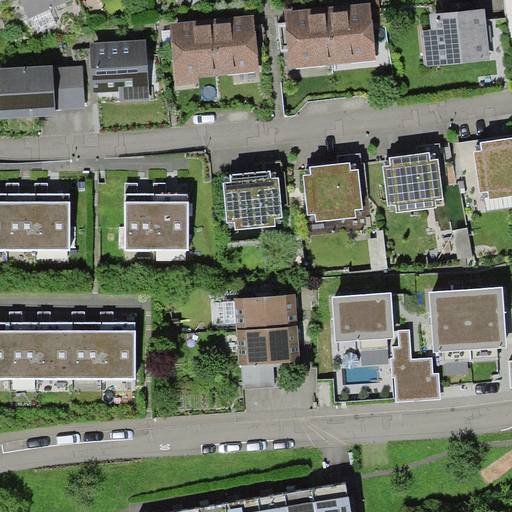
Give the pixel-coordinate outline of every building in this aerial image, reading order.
[(71,0),(20,0),(28,18),(71,0)] [(327,6),(333,65),(376,60),(370,2),(327,6)] [(290,69),(333,65),(327,6),(285,10),(290,69)] [(457,11),(430,14),(431,30),(421,31),(424,66),(490,60),(485,8),(457,11)] [(254,14),(212,18),(217,75),(259,71),(254,14)] [(217,75),(212,18),(170,22),(175,86),(200,84),(199,77),(217,75)] [(146,39),(90,42),(91,68),(93,68),(94,92),(119,91),(120,101),(149,100),(146,39)] [(52,65),(0,67),(0,117),(40,116),(55,115),(55,109),(52,67),(52,65)] [(82,65),(52,67),(55,109),(85,107),(82,65)] [(490,199),(511,196),(511,137),(498,139),(481,142),(482,150),(474,151),(480,192),(489,191),(490,199)] [(408,155),(388,157),(390,165),(383,166),(388,206),(396,205),(397,212),(437,207),(436,199),(444,198),(438,158),(430,159),(430,152),(408,155)] [(329,164),(310,166),(311,174),(304,174),(307,215),(315,214),(315,221),(356,218),(356,210),(363,209),(360,169),(352,170),(351,162),(329,164)] [(249,172),(230,174),(230,182),(223,182),(227,223),(234,222),(235,229),(276,226),(275,218),(283,217),(279,177),(271,177),(271,170),(249,172)] [(7,183),(6,194),(19,194),(19,184),(7,183)] [(35,183),(34,194),(47,194),(47,183),(35,183)] [(125,183),(125,193),(138,193),(138,183),(125,183)] [(154,183),(154,193),(166,193),(166,183),(154,183)] [(138,193),(125,193),(125,250),(155,250),(154,193),(147,193),(138,193)] [(166,193),(154,193),(155,250),(189,250),(188,193),(180,193),(166,193)] [(19,194),(6,194),(6,250),(34,250),(34,194),(25,194),(19,194)] [(47,194),(34,194),(34,250),(68,250),(69,194),(58,194),(47,194)] [(503,287),(467,289),(470,350),(497,348),(507,347),(504,313),(503,287)] [(444,351),(470,350),(467,289),(429,292),(431,319),(433,352),(444,351)] [(391,292),(333,296),(336,342),(395,338),(393,312),(391,292)] [(236,323),(237,330),(298,326),(296,310),(295,294),(234,298),(235,301),(236,323)] [(236,323),(235,301),(223,302),(224,324),(236,323)] [(10,311),(9,322),(22,322),(22,312),(10,311)] [(38,311),(38,322),(50,322),(50,311),(38,311)] [(72,311),(72,322),(85,323),(85,312),(72,311)] [(101,311),(101,323),(113,323),(113,311),(101,311)] [(0,377),(9,378),(9,322),(0,321),(0,377)] [(22,322),(9,322),(9,378),(37,378),(38,322),(29,322),(22,322)] [(50,322),(38,322),(37,378),(71,378),(72,322),(62,322),(50,322)] [(85,323),(72,322),(71,378),(100,379),(101,323),(92,323),(85,323)] [(113,323),(101,323),(100,379),(135,379),(135,323),(121,323),(113,323)] [(298,326),(237,330),(239,365),(242,365),(280,363),(300,361),(299,342),(298,326)] [(395,378),(396,402),(441,399),(439,372),(433,373),(432,357),(412,358),(410,329),(399,330),(400,346),(393,346),(393,357),(390,357),(392,378),(395,378)] [(497,348),(470,350),(471,361),(498,359),(497,348)] [(471,361),(470,350),(444,351),(444,362),(471,361)] [(280,366),(280,363),(242,365),(244,388),(275,387),(274,367),(280,366)] [(328,487),(312,490),(316,511),(352,511),(350,496),(348,496),(346,484),(328,487)] [(316,511),(312,490),(300,492),(285,494),(287,511),(316,511)] [(287,511),(285,494),(268,497),(257,499),(259,511),(287,511)] [(259,511),(257,499),(238,502),(226,505),(226,511),(259,511)]
